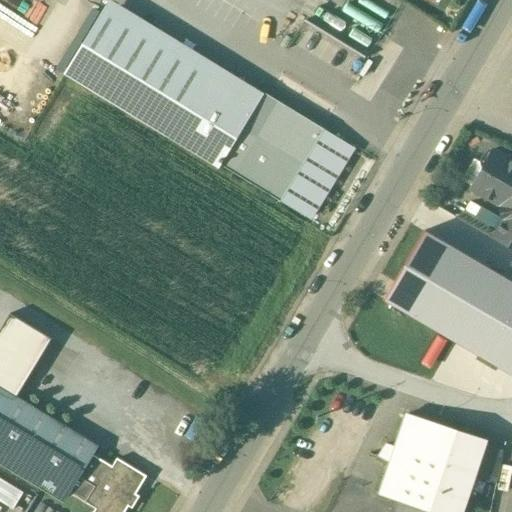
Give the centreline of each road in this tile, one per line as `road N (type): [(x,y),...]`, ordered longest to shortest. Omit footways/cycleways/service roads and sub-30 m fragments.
road 1 (residential): [(292,355),(502,0)]
road 2 (residential): [(292,355),(511,418)]
road 3 (residential): [(202,511),(292,355)]
